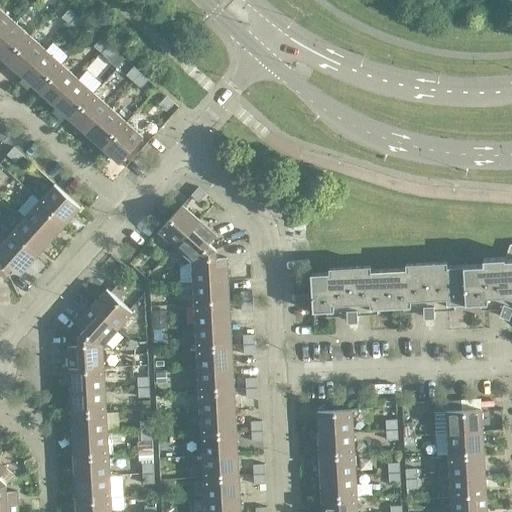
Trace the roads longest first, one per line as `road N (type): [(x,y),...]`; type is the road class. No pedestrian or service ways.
road 1 (secondary): [(264,55),(355,128),(415,147),(511,155)]
road 2 (residential): [(277,374),(265,217),(184,145)]
road 3 (residential): [(511,366),(277,374)]
road 4 (secondary): [(511,82),(412,78),(288,27)]
road 5 (residential): [(0,344),(119,211)]
road 6 (residential): [(0,108),(6,101),(119,211)]
road 7 (residential): [(284,511),(277,374)]
road 8 (residential): [(184,145),(264,55)]
